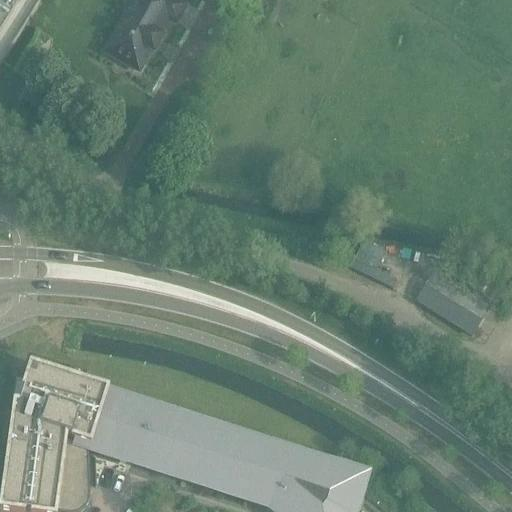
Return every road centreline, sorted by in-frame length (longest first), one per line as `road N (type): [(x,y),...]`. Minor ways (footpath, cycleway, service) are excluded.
road 1 (unclassified): [(492,365),(311,272),(158,224),(104,197),(0,124)]
road 2 (primary): [(316,346),(301,328),(192,282),(111,262),(0,252)]
road 3 (primary): [(0,287),(128,295),(316,346)]
road 4 (primary): [(316,346),(511,480)]
